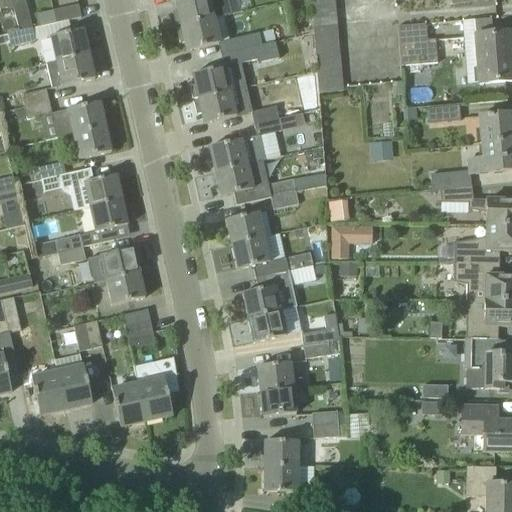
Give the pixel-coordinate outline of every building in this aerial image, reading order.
[(22,0),(11,3),(19,33),(31,30),(23,0),(22,0)] [(185,0),(175,3),(174,3),(174,4),(175,4),(177,12),(173,12),(171,12),(175,27),(176,26),(180,25),(180,27),(212,20),(230,16),(225,0),(185,0)] [(337,32),(333,0),(309,0),(317,91),(342,89),(337,32)] [(77,6),(58,11),(51,12),(54,25),(80,19),(77,6)] [(212,20),(180,27),(181,29),(176,30),(179,44),(184,44),(186,51),(185,51),(185,52),(219,45),(212,20)] [(511,81),(508,34),(490,36),(489,20),(473,22),(474,37),(478,85),(511,82),(511,81)] [(400,67),(436,64),(435,40),(426,41),(425,25),(397,27),(400,67)] [(31,30),(19,33),(6,37),(8,44),(9,49),(34,42),(31,30)] [(88,56),(82,31),(50,38),(56,64),(88,56)] [(272,31),(258,34),(260,45),(275,42),(272,31)] [(258,34),(233,40),(236,53),(261,47),(260,45),(258,34)] [(261,47),(236,53),(239,65),(264,59),(263,59),(261,47)] [(94,80),(88,56),(56,64),(45,66),(51,91),(94,80)] [(196,99),(196,101),(229,93),(224,68),(191,76),(193,86),(189,87),(192,100),(196,99)] [(23,109),(48,103),(45,91),(20,96),(23,109)] [(195,115),(200,115),(202,125),(235,118),(235,117),(229,93),(196,101),(197,102),(192,103),(195,115)] [(51,116),(51,115),(48,103),(23,109),(26,119),(26,121),(48,116),(51,116)] [(51,116),(48,116),(54,141),(72,136),(105,129),(99,104),(51,115),(51,116)] [(458,107),(426,110),(427,125),(459,122),(458,107)] [(253,126),(278,120),(275,108),(250,113),(253,126)] [(481,146),(511,142),(511,116),(511,115),(479,118),(481,146)] [(278,120),(253,126),(255,138),(281,132),(278,120)] [(105,129),(72,136),(78,161),(110,153),(105,129)] [(213,173),(246,166),(240,141),(208,148),(213,173)] [(511,142),(481,146),(483,160),(466,162),(468,176),(511,171),(511,142)] [(391,143),(369,145),(371,163),(392,161),(391,143)] [(58,177),(65,176),(62,164),(37,169),(39,177),(29,180),(30,184),(58,177)] [(213,173),(219,198),(252,190),(246,166),(213,173)] [(61,190),(70,188),(92,182),(90,170),(65,176),(58,177),(61,190)] [(463,190),(462,173),(430,176),(431,193),(438,192),(463,190)] [(75,212),(89,209),(121,201),(116,177),(92,182),(70,188),(75,212)] [(267,187),(270,199),(295,194),(292,181),(267,187)] [(511,201),(471,201),(470,189),(463,190),(438,192),(440,204),(467,205),(467,211),(484,215),(484,227),(511,227),(511,201)] [(0,208),(5,230),(23,226),(14,190),(0,193),(0,208)] [(295,194),(270,199),(273,212),(298,206),(295,194)] [(327,221),(345,221),(345,200),(327,201),(327,221)] [(121,201),(89,209),(94,234),(127,226),(121,201)] [(230,247),(263,239),(257,214),(224,222),(230,247)] [(511,227),(484,227),(483,239),(453,244),(453,263),(498,264),(498,253),(511,252),(511,227)] [(347,247),(358,247),(371,246),(371,230),(357,230),(329,230),(329,263),(347,262),(347,247)] [(54,242),(56,253),(81,248),(79,236),(54,242)] [(263,239),(230,247),(236,272),(268,264),(263,239)] [(52,244),(34,245),(35,256),(54,254),(52,244)] [(85,261),(81,248),(56,253),(60,267),(85,261)] [(100,258),(105,282),(138,274),(132,250),(100,258)] [(286,273),(311,267),(308,255),(284,260),(286,273)] [(511,277),(497,277),(498,264),(453,263),(453,284),(465,287),(465,302),(511,302),(511,277)] [(291,285),(314,282),(311,267),(286,273),(289,285),(291,285)] [(144,299),(138,274),(105,282),(111,307),(144,299)] [(0,281),(0,296),(31,290),(28,275),(0,281)] [(247,320),(279,313),(274,287),(241,295),(247,320)] [(12,299),(0,302),(8,335),(20,333),(12,299)] [(0,302),(0,301),(0,337),(8,335),(0,302)] [(511,302),(465,302),(465,341),(499,342),(499,341),(496,341),(496,328),(511,328),(511,302)] [(147,311),(127,315),(121,317),(124,329),(149,322),(147,311)] [(247,320),(252,344),(285,337),(279,313),(247,320)] [(300,336),(302,348),(327,344),(337,343),(339,343),(337,331),(334,316),(323,318),(325,331),(300,336)] [(58,318),(47,321),(49,332),(60,329),(58,318)] [(129,354),(135,353),(155,348),(149,322),(124,329),(129,354)] [(101,348),(95,323),(84,325),(90,351),(101,348)] [(90,351),(84,325),(72,328),(78,354),(90,351)] [(436,340),(436,362),(459,363),(460,340),(436,340)] [(499,342),(465,341),(464,370),(466,371),(465,389),(483,390),(483,391),(496,391),(496,395),(508,396),(508,385),(511,384),(511,357),(502,358),(502,355),(496,355),(496,342),(499,342)] [(337,343),(327,344),(329,357),(339,355),(337,343)] [(327,344),(302,348),(304,361),(329,357),(327,344)] [(6,375),(6,374),(5,368),(3,368),(0,355),(0,396),(9,394),(5,375),(6,375)] [(259,393),(292,389),(289,364),(256,368),(259,393)] [(154,365),(133,370),(137,386),(145,423),(170,417),(169,410),(166,399),(168,398),(167,395),(177,393),(177,394),(179,394),(175,372),(161,375),(154,365)] [(56,374),(65,411),(90,406),(86,387),(87,387),(85,379),(84,380),(82,368),(56,374)] [(65,411),(56,374),(31,380),(33,391),(32,391),(34,398),(34,399),(35,398),(39,417),(65,411)] [(116,410),(120,429),(145,423),(137,386),(111,392),(114,403),(113,403),(114,410),(116,410)] [(446,388),(421,388),(421,401),(446,401),(446,388)] [(292,389),(259,393),(261,419),(295,415),(292,389)] [(421,417),(442,417),(442,403),(421,403),(421,417)] [(472,454),(482,454),(511,454),(511,422),(495,422),(495,408),(460,407),(460,437),(472,438),(472,454)] [(319,427),(337,426),(336,413),(311,415),(311,428),(319,427)] [(312,440),(338,439),(337,426),(319,427),(311,428),(312,440)] [(263,468),(296,468),(296,443),(263,442),(263,468)] [(263,468),(263,493),(296,493),(296,468),(263,468)] [(484,511),(511,511),(511,485),(495,485),(495,468),(466,468),(465,497),(485,497),(484,511)]
